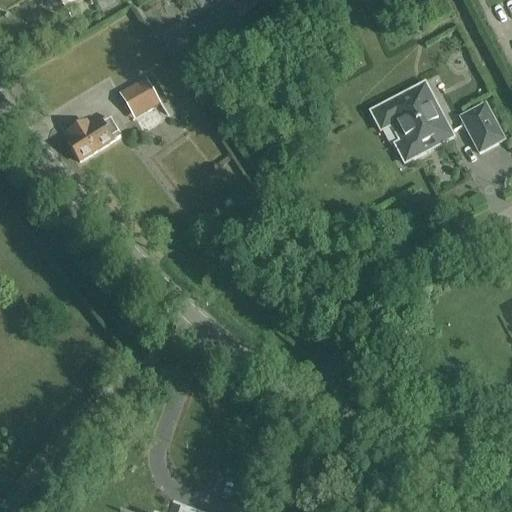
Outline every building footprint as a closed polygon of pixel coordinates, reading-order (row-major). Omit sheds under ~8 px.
[(264,6),(260,0),(238,0),(247,15),(264,6)] [(120,97),(134,121),(160,106),(145,82),(120,97)] [(438,148),(453,140),(425,87),(372,115),(381,133),(392,127),(401,145),(396,148),(405,165),(426,155),(421,146),(433,140),(438,148)] [(460,120),(479,156),(504,143),(485,107),(460,120)] [(79,164),(120,138),(108,119),(90,130),(85,123),(68,134),(72,141),(67,144),(79,164)]
